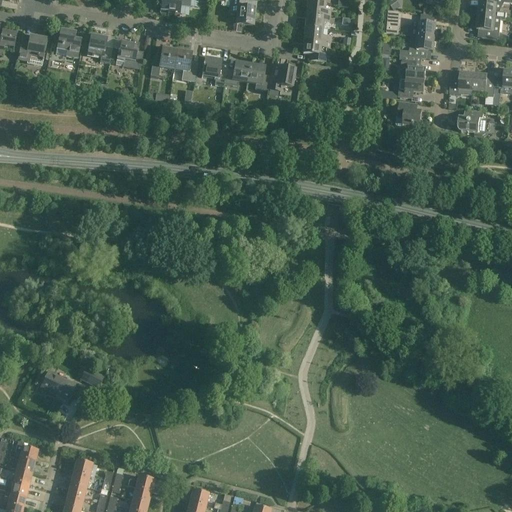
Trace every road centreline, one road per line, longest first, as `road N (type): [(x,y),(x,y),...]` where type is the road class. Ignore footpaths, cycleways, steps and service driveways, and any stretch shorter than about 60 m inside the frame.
road 1 (secondary): [(511,236),(241,177),(9,157)]
road 2 (residential): [(277,0),(270,40),(252,47),(29,0)]
